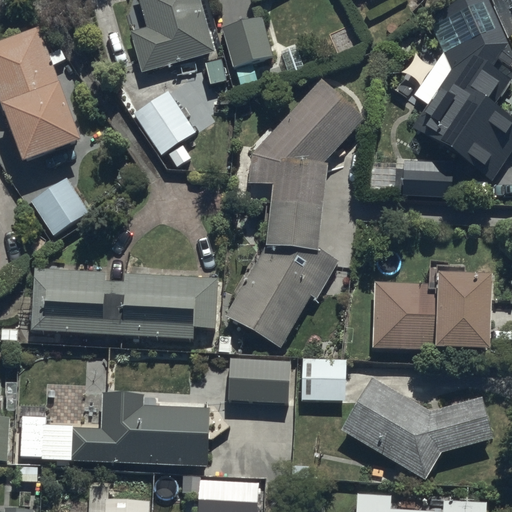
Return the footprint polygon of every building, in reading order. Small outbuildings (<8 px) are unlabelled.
[(213,52),(199,0),(139,0),(131,31),(141,71),(213,52)] [(409,129),(490,184),(511,152),(511,113),(496,103),(511,79),(511,52),(486,0),(471,0),(430,20),(452,66),(409,129)] [(511,15),(511,0),(503,0),(511,16),(511,15)] [(263,25),(223,37),(234,77),(275,66),(263,25)] [(41,28),(0,41),(0,103),(18,159),(77,139),(41,28)] [(305,77),(297,51),(280,57),(288,83),(305,77)] [(236,102),(225,63),(207,68),(218,107),(236,102)] [(365,120),(322,79),(250,153),(248,179),(271,181),(266,243),(225,317),(278,346),(336,263),(319,252),(327,159),(365,120)] [(134,122),(162,164),(168,160),(179,175),(192,166),(182,151),(197,140),(169,99),(134,122)] [(455,172),(454,170),(405,170),(405,178),(397,177),(396,205),(455,206),(455,172)] [(32,210),(54,244),(61,240),(63,243),(90,226),(88,222),(91,220),(66,182),(31,204),(33,209),(32,210)] [(34,269),(30,329),(213,340),(216,280),(34,269)] [(432,291),(376,291),(375,357),(437,358),(437,367),(494,367),(495,292),(468,292),(468,277),(441,277),(441,306),(438,306),(438,300),(432,300),(432,291)] [(347,365),(303,365),(302,409),(346,410),(347,365)] [(292,369),(231,368),(230,409),(292,411),(292,369)] [(427,410),(371,377),(341,429),(423,476),(438,450),(491,435),(480,395),(427,410)] [(142,400),(141,404),(104,403),(103,436),(48,434),(48,426),(22,425),(21,467),(43,467),(43,470),(209,476),(211,426),(211,407),(160,406),(160,401),(142,400)] [(0,421),(0,470),(10,471),(11,422),(0,421)] [(150,511),(151,508),(110,506),(110,485),(90,484),(89,511),(150,511)] [(264,511),(265,494),(222,489),(221,511),(264,511)] [(484,511),(485,504),(355,496),(354,511),(484,511)]
